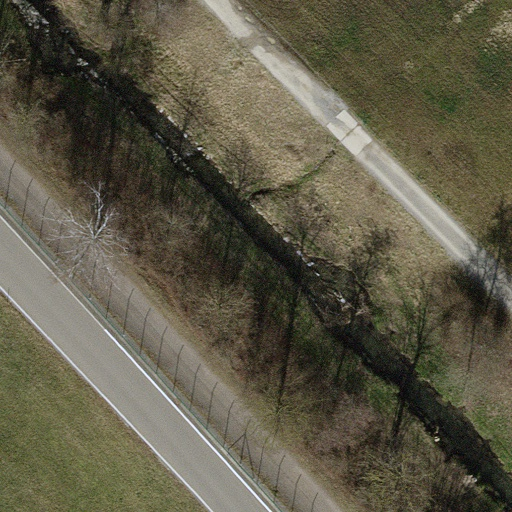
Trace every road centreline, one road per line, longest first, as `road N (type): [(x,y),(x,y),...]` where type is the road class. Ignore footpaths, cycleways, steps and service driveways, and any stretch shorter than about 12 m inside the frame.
road 1 (track): [(0,174),(316,511)]
road 2 (track): [(511,286),(236,0)]
